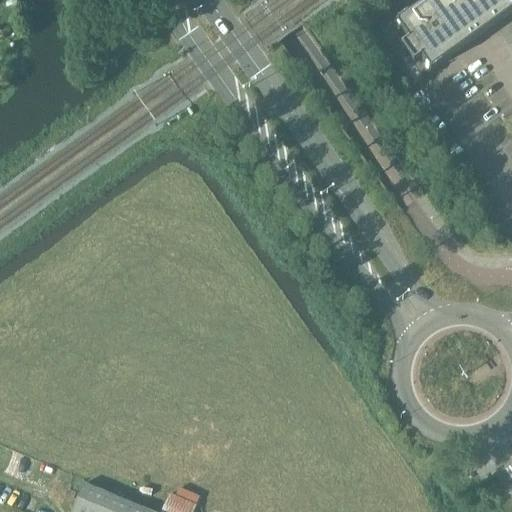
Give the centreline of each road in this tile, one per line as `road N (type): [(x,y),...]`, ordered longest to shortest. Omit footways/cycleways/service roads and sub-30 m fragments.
road 1 (tertiary): [(156,0),(412,337)]
road 2 (tertiary): [(436,318),(207,0)]
road 3 (secondary): [(412,337),(400,378),(418,417),(457,436),(499,425)]
